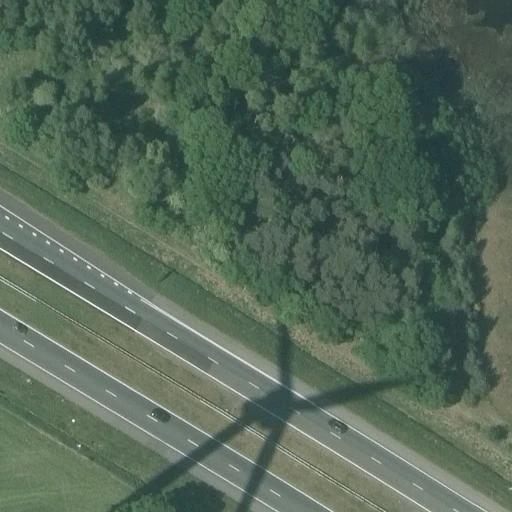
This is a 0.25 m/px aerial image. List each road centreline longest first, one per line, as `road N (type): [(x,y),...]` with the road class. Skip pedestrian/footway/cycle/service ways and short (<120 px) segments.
road 1 (motorway): [(455,511),(0,232)]
road 2 (motorway): [(0,327),(299,511)]
